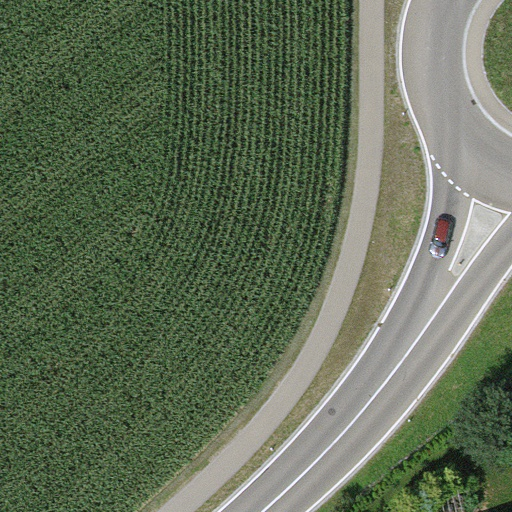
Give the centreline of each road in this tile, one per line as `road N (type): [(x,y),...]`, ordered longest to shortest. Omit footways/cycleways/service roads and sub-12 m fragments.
road 1 (tertiary): [(263,511),(328,456),(434,322)]
road 2 (tertiary): [(473,154),(434,322)]
road 3 (tertiary): [(439,0),(427,55),(432,92),(473,154)]
